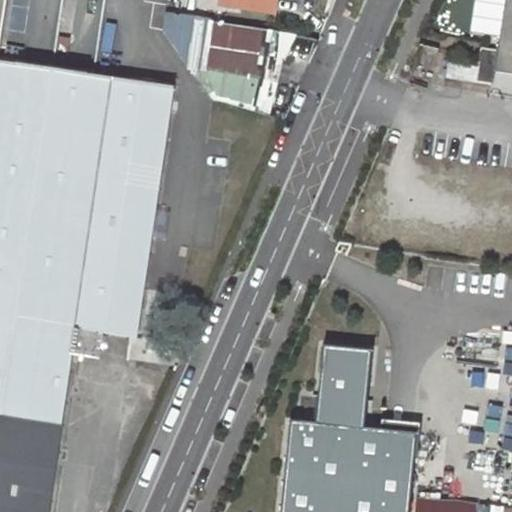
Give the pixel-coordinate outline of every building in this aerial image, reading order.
[(0,0),(0,511),(47,511),(71,355),(99,360),(103,334),(135,339),(172,94),(29,72),(30,67),(0,63),(0,41),(6,0),(0,0)] [(224,0),(224,3),(271,11),(273,0),(224,0)] [(511,0),(506,0),(495,71),(511,73),(511,0)] [(251,106),(264,31),(164,15),(160,41),(185,45),(181,71),(205,75),(201,98),(251,106)] [(446,77),(476,81),(493,84),(497,51),(481,49),(478,67),(448,62),(446,77)] [(374,349),(324,344),(315,426),(289,423),(279,511),(408,511),(416,434),(365,428),(374,349)]
